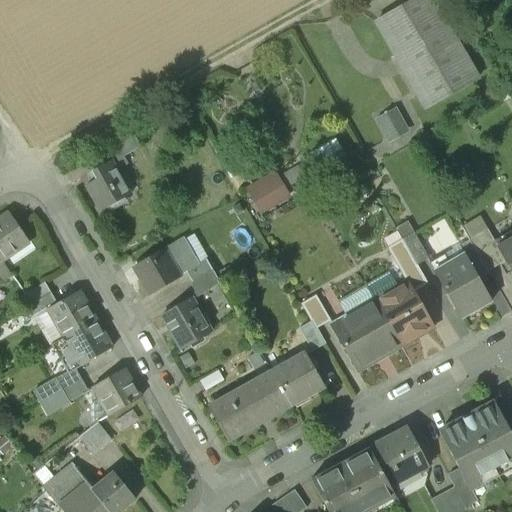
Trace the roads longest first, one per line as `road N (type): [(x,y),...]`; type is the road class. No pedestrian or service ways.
road 1 (residential): [(227,500),(46,186)]
road 2 (track): [(321,0),(237,46),(46,186)]
road 3 (residential): [(227,500),(507,345)]
